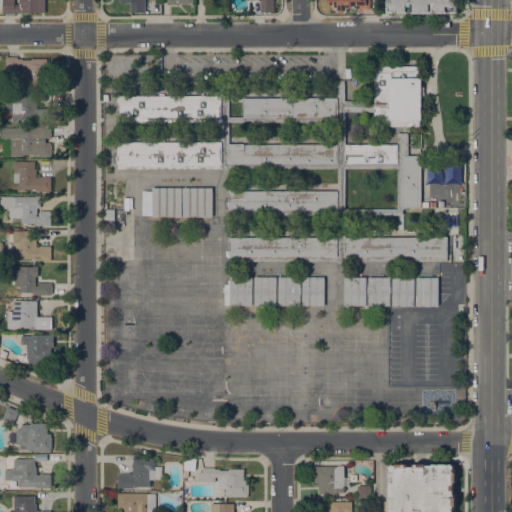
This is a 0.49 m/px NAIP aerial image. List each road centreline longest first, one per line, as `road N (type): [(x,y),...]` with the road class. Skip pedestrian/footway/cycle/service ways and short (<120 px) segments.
road 1 (residential): [(511,441),(202,440),(84,414),(0,378)]
road 2 (secondary): [(490,0),(490,511)]
road 3 (tertiary): [(490,32),(193,33)]
road 4 (residential): [(84,414),(85,182)]
road 5 (residential): [(85,182),(84,33)]
